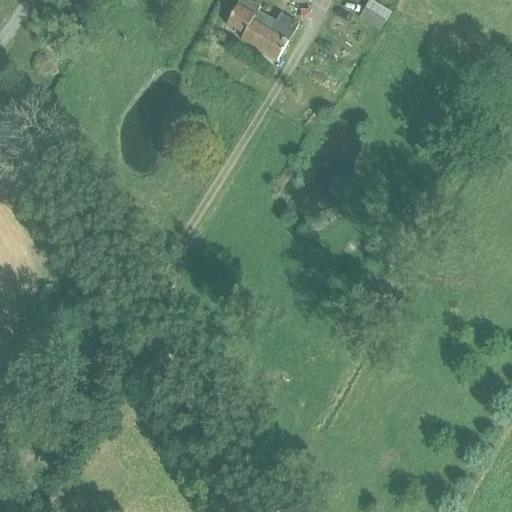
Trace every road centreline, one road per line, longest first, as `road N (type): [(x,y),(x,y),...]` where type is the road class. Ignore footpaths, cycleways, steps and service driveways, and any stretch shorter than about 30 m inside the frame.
road 1 (tertiary): [(268,511),(0,121)]
road 2 (track): [(17,511),(110,321),(128,309)]
